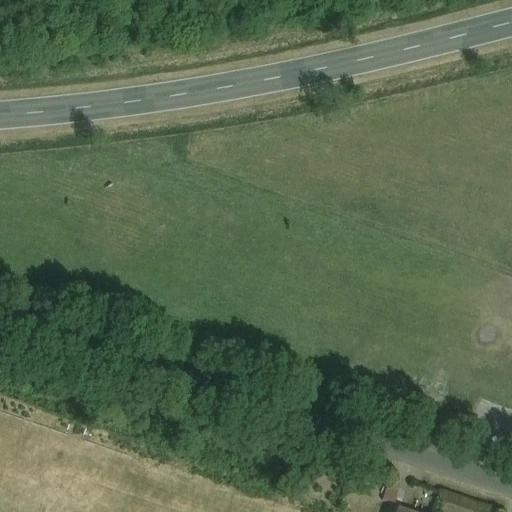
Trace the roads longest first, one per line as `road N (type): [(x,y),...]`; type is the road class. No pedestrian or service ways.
road 1 (unclassified): [(511,483),(0,316)]
road 2 (secondary): [(511,26),(201,94),(0,116)]
